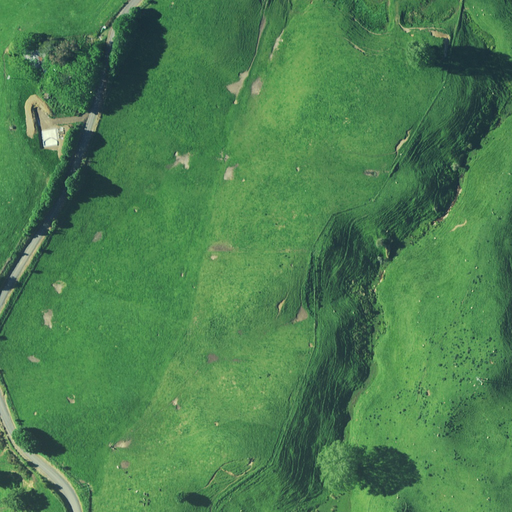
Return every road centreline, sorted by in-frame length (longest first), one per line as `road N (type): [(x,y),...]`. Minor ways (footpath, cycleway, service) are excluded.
road 1 (unclassified): [(138,0),(123,15),(58,201),(0,299)]
road 2 (unclassified): [(0,399),(15,440),(67,490),(75,511)]
